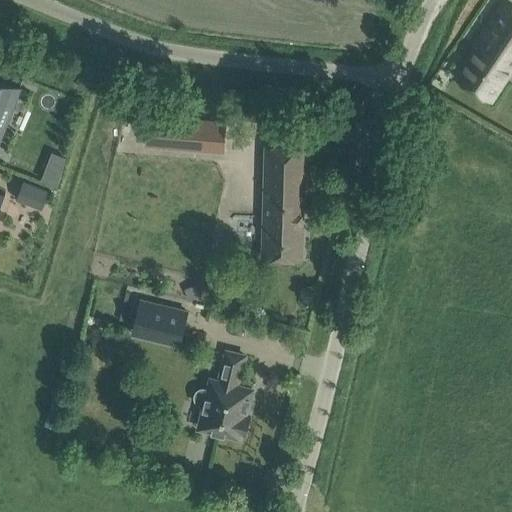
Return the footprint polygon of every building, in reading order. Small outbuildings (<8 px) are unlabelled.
[(511,8),(502,2),(472,45),(474,47),(455,75),(493,101),(506,81),(503,79),(511,65),(511,8)] [(0,141),(22,87),(20,86),(20,87),(0,79),(0,141)] [(146,144),(226,151),(228,121),(148,115),(146,144)] [(306,146),(286,145),(266,144),(263,257),(303,258),(306,146)] [(53,152),(42,180),(59,187),(67,158),(53,152)] [(24,179),(17,198),(43,209),(50,190),(24,179)] [(181,339),(188,312),(141,300),(134,327),(181,339)] [(200,427),(221,432),(240,437),(242,432),(246,433),(250,414),(246,413),(253,388),(238,385),(245,355),(228,351),(220,380),(212,378),(210,388),(205,387),(200,388),(197,390),(195,393),(195,399),(199,403),(205,406),(200,427)]
